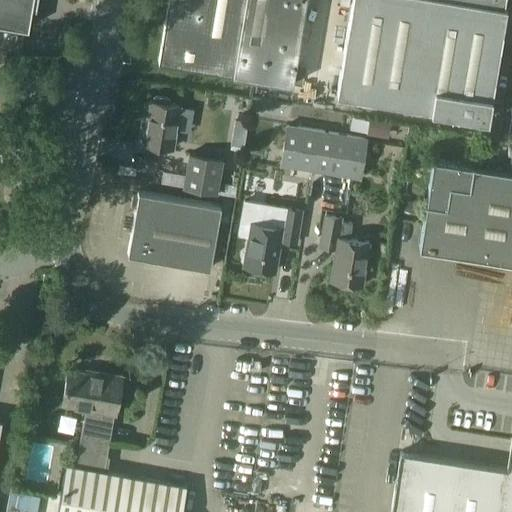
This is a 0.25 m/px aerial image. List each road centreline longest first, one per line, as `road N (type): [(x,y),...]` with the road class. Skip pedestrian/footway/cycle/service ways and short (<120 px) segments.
road 1 (unclassified): [(446,356),(115,318),(75,277),(62,247)]
road 2 (unclassified): [(62,247),(88,102)]
